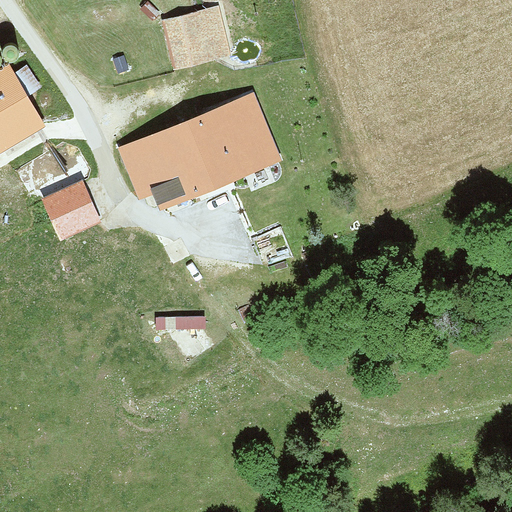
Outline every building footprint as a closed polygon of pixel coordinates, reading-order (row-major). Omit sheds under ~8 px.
[(218,5),(155,17),(165,65),(227,53),(218,5)] [(0,65),(0,141),(31,126),(0,65)] [(249,94),(113,147),(137,208),(273,155),(249,94)] [(77,178),(34,196),(52,237),(94,219),(77,178)] [(121,245),(124,233),(97,227),(94,239),(121,245)]
